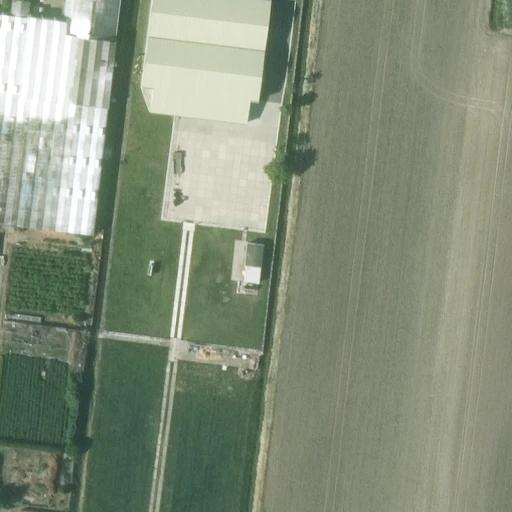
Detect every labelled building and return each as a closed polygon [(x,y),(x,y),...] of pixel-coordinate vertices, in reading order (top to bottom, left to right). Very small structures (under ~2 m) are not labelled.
[(0,12),(0,223),(94,234),(95,218),(96,209),(115,40),(119,0),(66,0),(64,19),(0,12)] [(151,0),(141,85),(153,87),(250,99),(258,100),(261,76),(270,0),(151,0)] [(147,155),(149,139),(126,137),(124,153),(147,155)] [(246,243),(244,256),(260,258),(262,245),(246,243)] [(246,265),(244,281),(257,282),(259,267),(246,265)]
